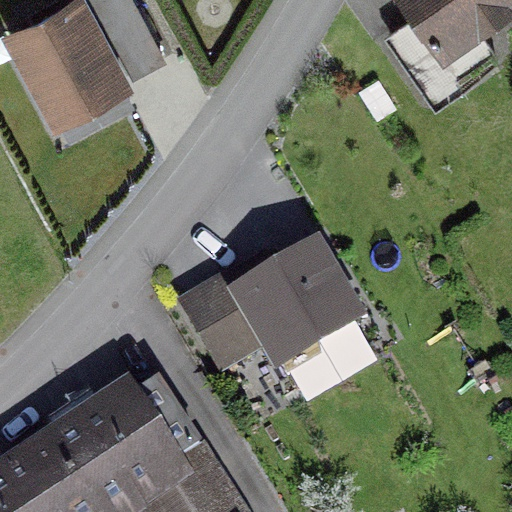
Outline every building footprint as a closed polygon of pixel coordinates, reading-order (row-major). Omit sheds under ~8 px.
[(88,0),(102,25),(131,10),(125,0),(88,0)] [(504,0),(397,0),(412,21),(386,39),(430,101),(491,59),(468,25),(504,0)] [(52,122),(119,86),(74,2),(7,38),(52,122)] [(488,206),(506,195),(489,162),(471,173),(488,206)] [(349,322),(310,257),(267,282),(258,266),(184,309),(217,366),(260,341),(274,366),(349,322)] [(231,511),(210,476),(151,388),(0,487),(0,511),(109,511),(128,500),(136,511),(231,511)]
